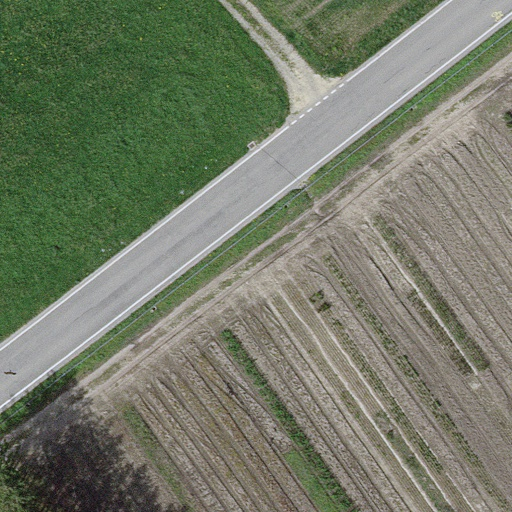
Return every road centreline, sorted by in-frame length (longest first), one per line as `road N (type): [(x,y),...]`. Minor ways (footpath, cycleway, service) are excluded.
road 1 (tertiary): [(484,0),(0,374)]
road 2 (track): [(226,0),(335,118)]
